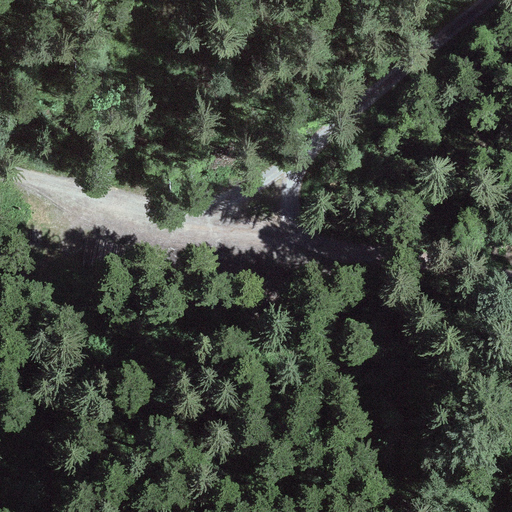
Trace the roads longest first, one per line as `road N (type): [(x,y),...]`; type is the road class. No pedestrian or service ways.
road 1 (track): [(494,0),(236,213)]
road 2 (track): [(511,276),(236,213)]
road 3 (track): [(236,213),(0,174)]
road 4 (track): [(0,289),(78,248),(196,211)]
